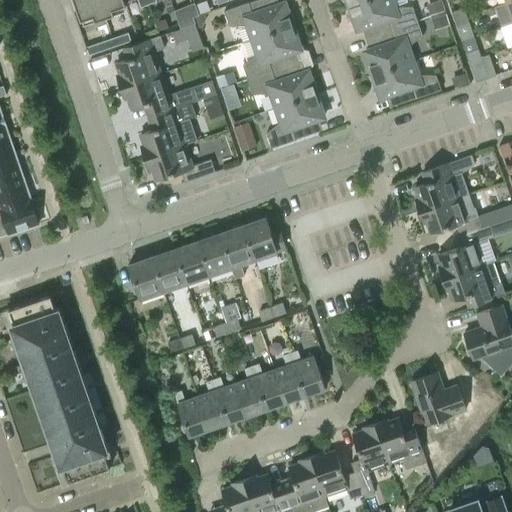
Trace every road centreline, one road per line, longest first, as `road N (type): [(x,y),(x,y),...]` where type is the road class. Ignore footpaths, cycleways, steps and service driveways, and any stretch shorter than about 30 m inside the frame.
road 1 (residential): [(194,467),(346,417),(425,322),(365,145)]
road 2 (residential): [(127,232),(365,145)]
road 3 (residential): [(127,232),(47,0)]
road 4 (residential): [(365,145),(313,0)]
road 5 (residential): [(365,145),(511,97)]
road 6 (residential): [(0,276),(127,232)]
